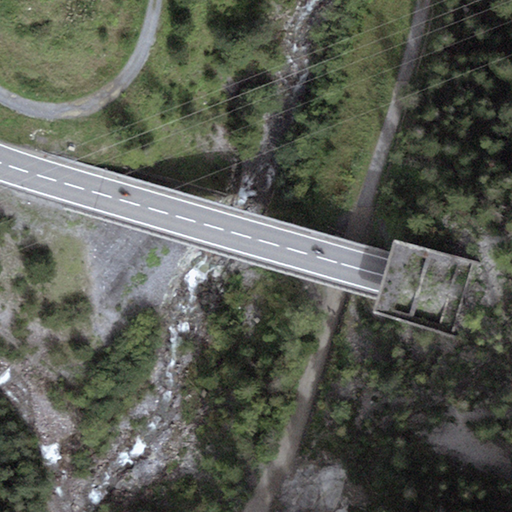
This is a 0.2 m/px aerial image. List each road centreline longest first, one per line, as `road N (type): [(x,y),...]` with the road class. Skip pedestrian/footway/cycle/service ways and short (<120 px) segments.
road 1 (track): [(255,511),(301,413),(421,0)]
road 2 (secondary): [(511,314),(0,164)]
road 3 (track): [(0,89),(42,104),(114,95),(136,66),(156,0)]
